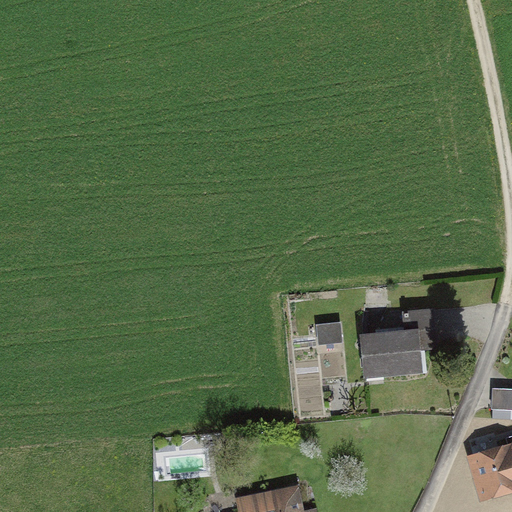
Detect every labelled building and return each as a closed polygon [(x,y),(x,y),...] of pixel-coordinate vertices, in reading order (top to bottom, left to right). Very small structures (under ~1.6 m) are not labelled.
[(362,372),(419,367),(415,334),(433,332),(431,311),(401,314),(403,333),(359,337),(362,372)] [(318,342),(338,340),(337,326),(316,328),(318,342)] [(511,394),(501,395),(501,415),(511,414),(511,394)] [(511,432),(492,437),(498,454),(473,461),(484,496),(511,487),(511,432)] [(311,511),(306,487),(236,504),(237,511),(311,511)]
